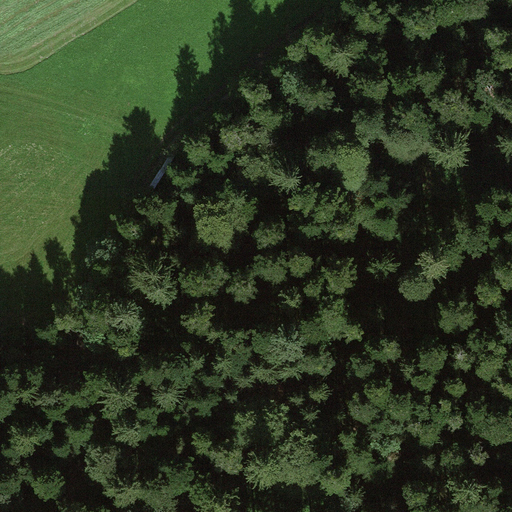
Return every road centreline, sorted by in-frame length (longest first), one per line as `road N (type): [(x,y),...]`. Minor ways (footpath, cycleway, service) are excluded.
road 1 (track): [(58,511),(94,442),(102,265),(129,195),(159,149),(330,0)]
road 2 (track): [(97,347),(165,380),(359,511)]
